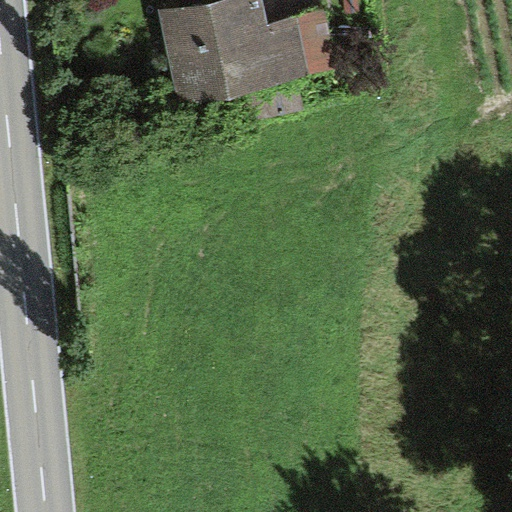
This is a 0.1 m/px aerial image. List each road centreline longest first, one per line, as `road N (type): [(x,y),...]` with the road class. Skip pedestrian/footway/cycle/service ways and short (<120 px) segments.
road 1 (residential): [(390,0),(405,72),(386,511)]
road 2 (secondary): [(0,52),(47,511)]
